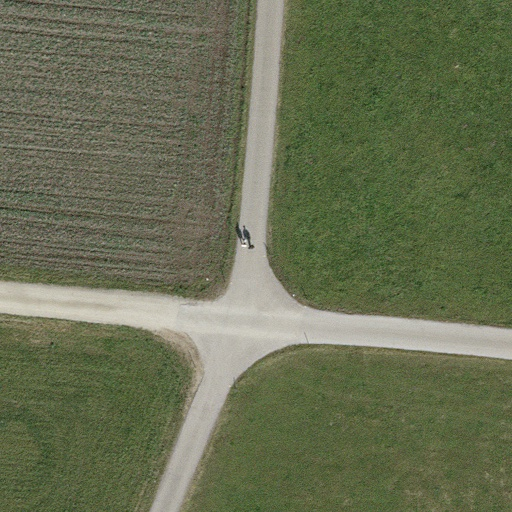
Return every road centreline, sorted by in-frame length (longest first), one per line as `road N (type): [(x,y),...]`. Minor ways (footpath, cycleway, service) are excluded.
road 1 (track): [(268,0),(241,320)]
road 2 (track): [(241,320),(511,345)]
road 3 (track): [(241,320),(0,297)]
road 4 (track): [(241,320),(166,511)]
